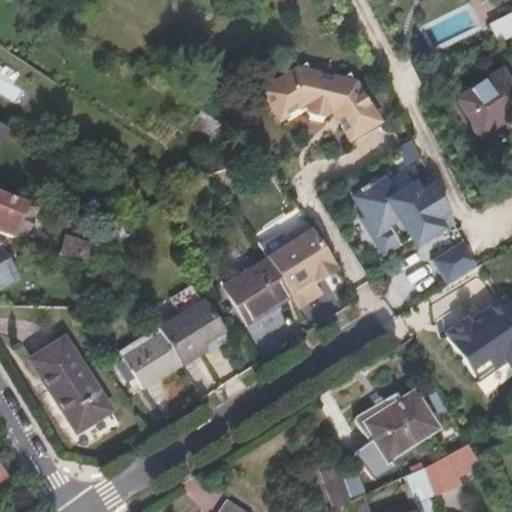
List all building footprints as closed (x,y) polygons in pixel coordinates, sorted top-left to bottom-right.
[(511,10),(490,21),(499,41),(511,34),(511,10)] [(270,107),(279,122),(303,106),(304,107),(304,109),(308,115),(323,118),(329,115),(330,112),(332,112),(350,139),(379,120),(348,73),(340,79),(309,73),(304,64),(256,96),(265,110),(270,107)] [(511,116),(511,86),(502,71),(457,100),(481,137),(511,116)] [(0,161),(17,131),(0,121),(0,161)] [(447,212),(433,184),(419,193),(413,183),(394,195),(383,178),(353,197),(364,216),(376,234),(386,228),(399,220),(415,246),(442,229),(436,220),(447,212)] [(0,237),(20,244),(35,207),(0,192),(0,237)] [(290,294),(290,295),(314,279),(317,284),(338,270),(306,221),(281,238),(285,244),(265,258),(267,260),(290,294)] [(63,256),(97,265),(93,248),(67,242),(63,256)] [(459,243),(430,262),(446,287),(475,269),(459,243)] [(0,287),(16,279),(0,249),(0,287)] [(246,324),(290,294),(267,260),(223,289),(246,324)] [(511,308),(505,298),(480,315),(482,319),(471,328),(468,323),(446,340),(478,384),(505,363),(511,372),(511,371),(511,308)] [(180,365),(181,366),(203,352),(201,348),(222,333),(201,301),(157,331),(180,365)] [(143,390),(180,365),(157,331),(119,356),(123,361),(116,367),(126,382),(133,377),(143,390)] [(201,348),(203,352),(207,357),(216,351),(213,347),(225,338),(222,333),(201,348)] [(62,340),(29,361),(74,433),(108,411),(62,340)] [(394,394),(354,419),(361,430),(366,426),(387,458),(435,427),(413,393),(399,402),(394,394)] [(428,465),(437,492),(466,482),(463,471),(481,464),(476,458),(468,447),(428,465)] [(344,478),(340,467),(321,475),(325,486),(344,478)] [(438,511),(423,468),(404,477),(414,505),(392,511),(438,511)] [(333,507),(352,501),(344,478),(325,486),(333,507)] [(511,488),(508,483),(499,490),(508,503),(511,499),(511,488)]
